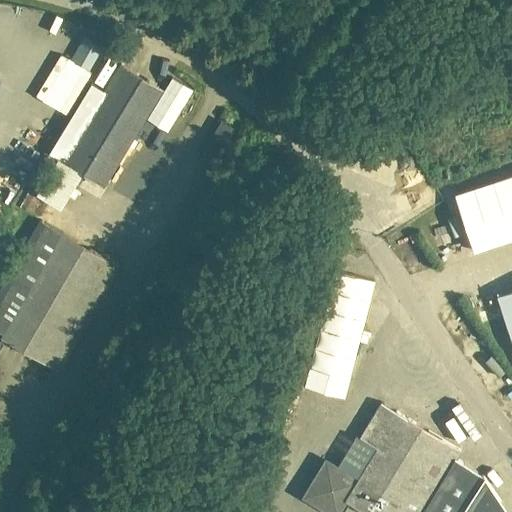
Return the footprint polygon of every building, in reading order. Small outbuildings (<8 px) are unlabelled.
[(67,113),(100,45),(82,36),(49,105),(67,113)] [(65,161),(104,184),(158,91),(119,68),(65,161)] [(30,193),(55,208),(77,173),(52,158),(30,193)] [(511,171),(448,188),(464,248),(511,235),(511,171)] [(0,326),(0,331),(64,368),(116,275),(50,238),(0,326)] [(348,397),(374,279),(330,269),(304,387),(348,397)] [(511,288),(496,294),(511,342),(511,288)] [(510,511),(483,472),(456,455),(460,448),(379,398),(338,464),(325,456),(301,495),(328,511),(343,511),(350,502),(366,511),(510,511)]
